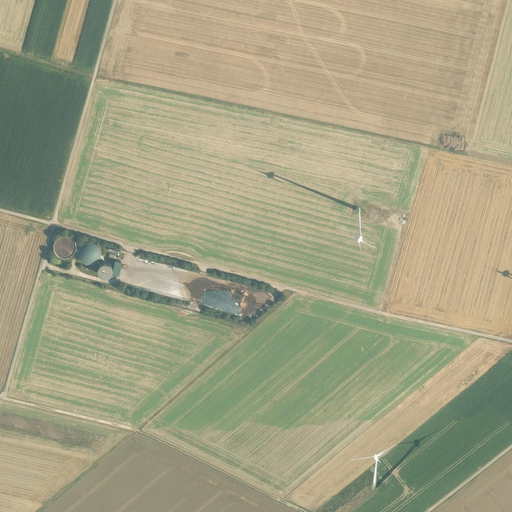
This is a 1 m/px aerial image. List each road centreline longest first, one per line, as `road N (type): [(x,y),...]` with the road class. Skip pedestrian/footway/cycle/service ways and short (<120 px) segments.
road 1 (track): [(0,211),(511,341)]
road 2 (track): [(511,166),(93,76)]
road 3 (track): [(115,0),(3,399)]
road 4 (track): [(136,430),(295,291)]
road 5 (track): [(136,430),(303,511)]
road 6 (track): [(0,398),(136,430)]
road 7 (track): [(136,430),(37,511)]
